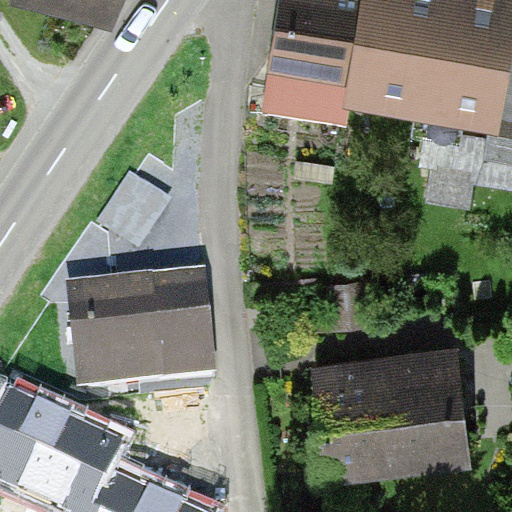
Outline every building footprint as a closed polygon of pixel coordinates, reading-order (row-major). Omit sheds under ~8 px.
[(12,0),(12,2),(109,27),(116,0),(12,0)] [(494,161),(511,162),(511,0),(273,0),(266,76),(342,84),(341,95),(387,99),(385,112),(498,123),(494,161)] [(214,376),(207,292),(74,304),(82,388),(214,376)] [(480,453),(469,358),(324,374),(335,469),(480,453)] [(124,440),(14,391),(0,420),(0,475),(77,510),(75,511),(210,511),(112,468),(124,440)]
